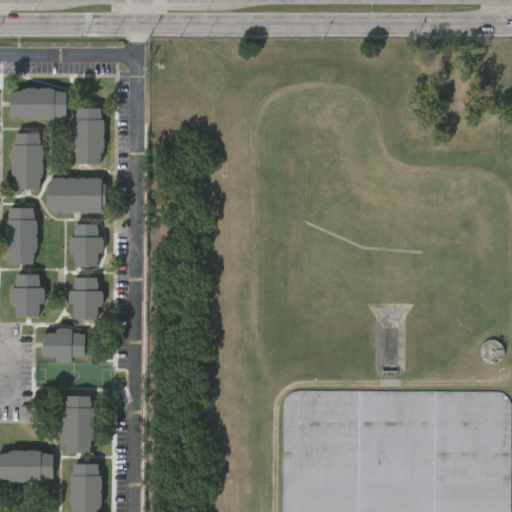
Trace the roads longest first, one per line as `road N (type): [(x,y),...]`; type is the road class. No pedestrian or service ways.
road 1 (secondary): [(138,25),(511,26)]
road 2 (secondary): [(0,24),(138,25)]
